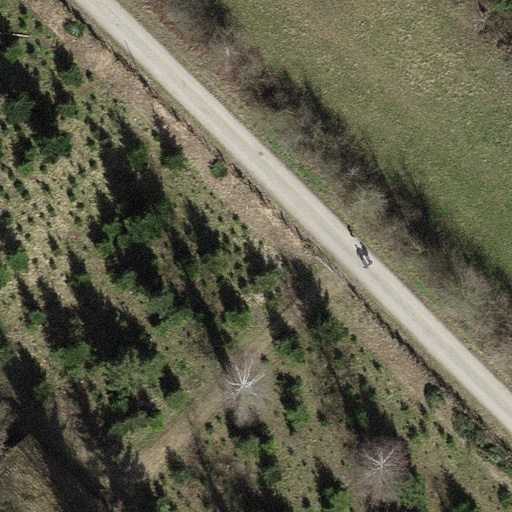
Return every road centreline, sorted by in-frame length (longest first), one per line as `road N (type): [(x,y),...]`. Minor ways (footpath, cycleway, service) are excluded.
road 1 (track): [(511,416),(91,0)]
road 2 (track): [(353,259),(119,495)]
